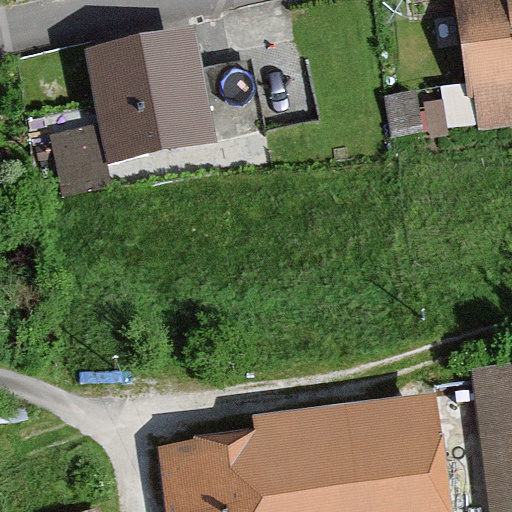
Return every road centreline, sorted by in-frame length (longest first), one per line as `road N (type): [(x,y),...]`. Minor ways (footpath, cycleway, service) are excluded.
road 1 (residential): [(0,374),(195,395),(427,346)]
road 2 (residential): [(0,35),(149,0)]
road 3 (track): [(126,511),(110,386)]
